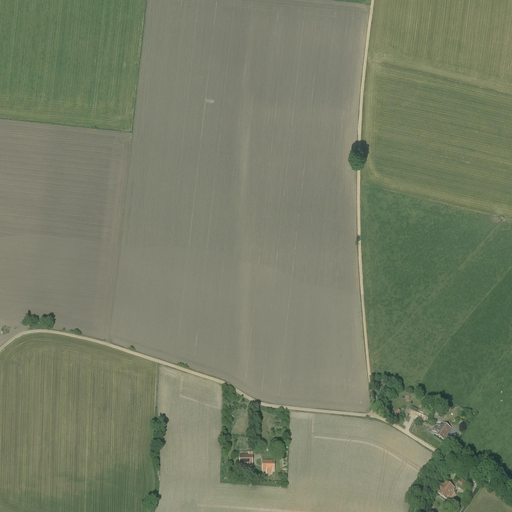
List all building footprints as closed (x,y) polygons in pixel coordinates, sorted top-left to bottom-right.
[(415,416),(422,419),(424,415),(414,411),(411,416),(415,417),(415,416)] [(448,433),(451,428),(442,423),(440,426),(442,427),(441,429),(443,429),(442,430),(448,433)] [(444,440),(448,433),(442,430),(443,429),(441,429),(442,427),(440,426),(439,428),(435,425),(432,431),(435,434),(435,435),(444,440)] [(239,467),(242,467),(252,467),(252,452),(248,452),(249,455),(239,455),(239,467)] [(266,472),(266,475),(272,475),(272,472),(274,472),(274,461),(262,461),(262,472),(266,472)] [(463,491),(465,488),(469,484),(461,478),(456,486),(463,491)] [(446,500),(448,497),(451,500),(455,494),(452,492),(455,488),(446,482),(442,488),(439,486),(436,490),(439,492),(438,494),(446,500)]
